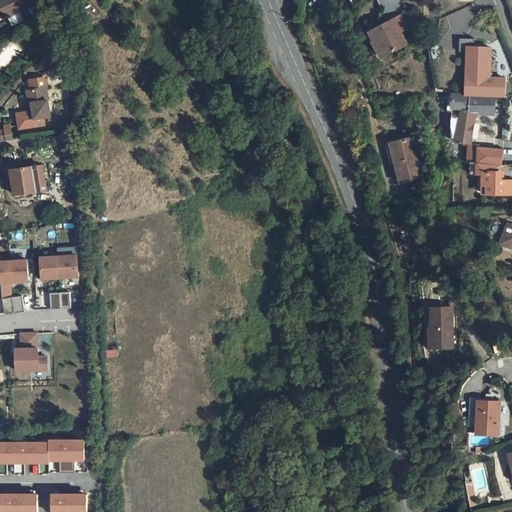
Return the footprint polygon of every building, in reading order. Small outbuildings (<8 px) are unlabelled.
[(2,0),(3,1),(0,2),(0,17),(2,22),(32,8),(27,0),(2,0)] [(475,6),(461,7),(461,19),(475,19),(475,6)] [(379,44),(386,60),(407,49),(400,36),(407,33),(401,21),(372,34),(377,45),(379,44)] [(386,60),(379,44),(377,45),(374,47),(381,62),(386,60)] [(461,122),(475,124),(476,117),(480,117),(480,119),(495,120),(495,101),(504,101),(505,84),(490,83),(492,53),(468,52),(466,100),(453,99),(452,113),(463,114),(461,122)] [(38,90),(39,99),(32,100),(35,120),(19,123),(21,138),(48,134),(47,127),(54,126),(50,99),(53,99),(51,88),(38,90)] [(471,148),(475,124),(461,122),(455,146),(471,148)] [(7,140),(0,141),(0,150),(8,150),(7,140)] [(402,187),(423,182),(414,144),(393,148),(397,165),(402,187)] [(388,150),(392,166),(397,165),(393,148),(388,150)] [(469,151),(468,168),(497,171),(500,171),(502,171),(504,155),(480,153),(469,151)] [(468,168),(466,168),(465,180),(479,180),(478,191),(484,191),(485,202),(510,203),(510,188),(498,187),(498,178),(497,177),(497,171),(468,168)] [(43,170),(15,174),(17,200),(45,196),(43,170)] [(73,197),(84,196),(82,173),(71,174),(73,197)] [(511,229),(509,228),(500,249),(511,254),(511,229)] [(76,260),(56,262),(58,283),(77,282),(76,260)] [(58,283),(56,262),(39,263),(40,285),(58,283)] [(0,289),(27,287),(26,266),(0,267),(0,289)] [(69,297),(59,298),(60,314),(70,313),(69,297)] [(60,314),(59,298),(49,299),(50,315),(60,314)] [(24,318),(21,302),(1,305),(4,321),(24,318)] [(434,343),(434,354),(452,355),(453,316),(432,316),(432,327),(427,327),(427,343),(434,343)] [(37,339),(20,339),(21,354),(15,355),(16,377),(47,376),(47,362),(38,362),(38,354),(37,354),(37,339)] [(466,423),(474,424),(475,409),(467,408),(466,423)] [(497,411),(475,409),(474,424),(472,441),(493,443),(497,411)] [(50,464),(60,464),(60,477),(75,477),(75,464),(85,464),(85,446),(50,446),(50,448),(50,464)] [(50,448),(0,447),(0,466),(50,467),(50,464),(50,448)] [(511,461),(500,463),(506,491),(511,490),(511,461)] [(0,511),(37,511),(38,500),(0,499),(0,511)] [(86,511),(87,500),(51,500),(50,511),(86,511)]
